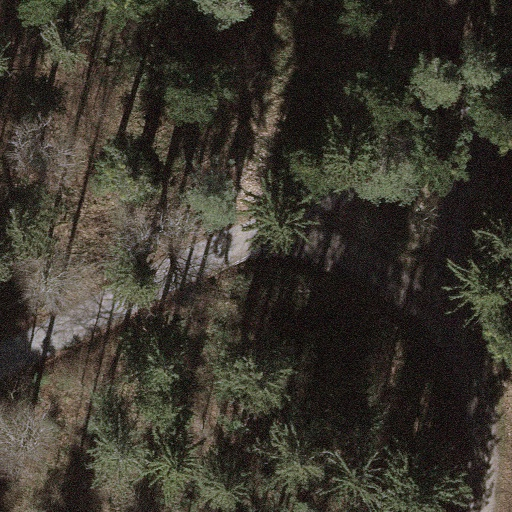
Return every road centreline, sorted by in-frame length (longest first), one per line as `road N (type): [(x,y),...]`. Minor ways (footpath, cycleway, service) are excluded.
road 1 (track): [(0,364),(511,90)]
road 2 (track): [(479,511),(483,406),(440,305),(445,210),(474,110)]
road 3 (track): [(440,305),(355,256),(259,221)]
